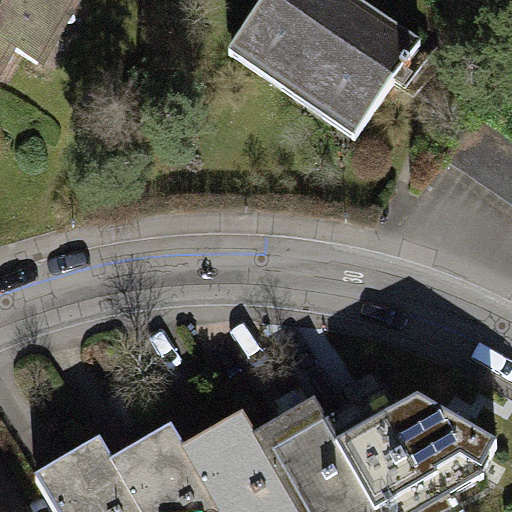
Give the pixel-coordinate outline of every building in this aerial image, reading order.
[(0,0),(0,38),(7,43),(38,61),(73,0),(0,0)] [(326,106),(361,130),(420,46),(354,0),(266,0),(236,43),(268,65),(326,106)] [(446,154),(511,199),(511,128),(479,106),(446,154)] [(384,394),(326,429),(375,511),(426,511),(446,500),(439,489),(466,473),(491,485),(507,454),(424,411),(403,424),(384,394)] [(312,407),(253,442),(294,511),(375,511),(326,429),(312,407)] [(240,419),(180,454),(214,511),(294,511),(253,442),(240,419)] [(167,432),(109,467),(135,511),(214,511),(180,454),(167,432)] [(96,445),(34,481),(52,511),(135,511),(109,467),(96,445)]
